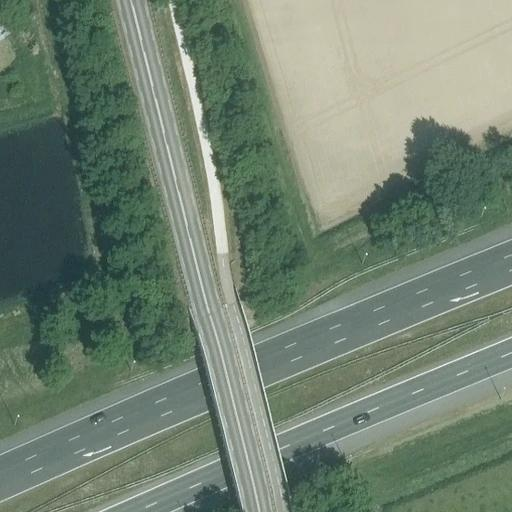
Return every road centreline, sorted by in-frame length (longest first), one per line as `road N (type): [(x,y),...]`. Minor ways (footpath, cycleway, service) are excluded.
road 1 (motorway): [(511,263),(0,480)]
road 2 (secondary): [(256,511),(129,0)]
road 3 (motorway): [(138,511),(511,353)]
